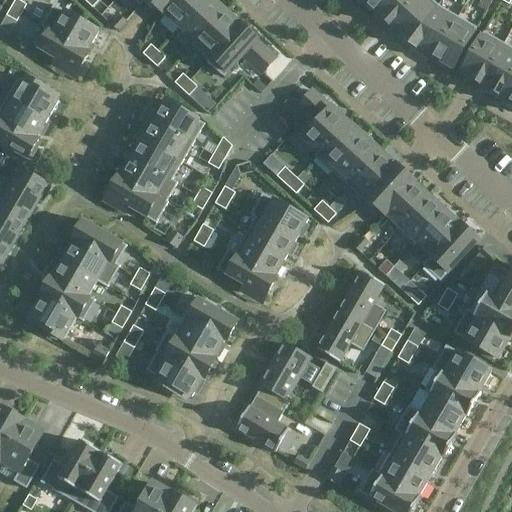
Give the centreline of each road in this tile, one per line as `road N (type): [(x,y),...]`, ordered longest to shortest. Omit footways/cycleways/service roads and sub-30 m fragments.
road 1 (residential): [(0,369),(160,436),(275,511)]
road 2 (residential): [(511,206),(293,0)]
road 3 (residential): [(444,511),(511,391)]
